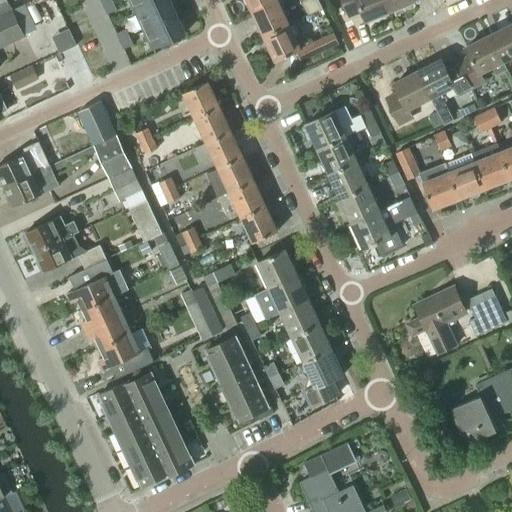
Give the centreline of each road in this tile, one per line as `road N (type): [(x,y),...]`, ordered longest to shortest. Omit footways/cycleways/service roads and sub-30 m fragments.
road 1 (residential): [(259,113),(506,0)]
road 2 (unclassified): [(112,511),(0,279)]
road 3 (residential): [(0,136),(221,33)]
road 4 (residential): [(345,296),(259,113)]
road 5 (residential): [(511,451),(435,483),(387,390)]
road 6 (residential): [(345,296),(511,218)]
road 7 (residential): [(249,460),(387,390)]
